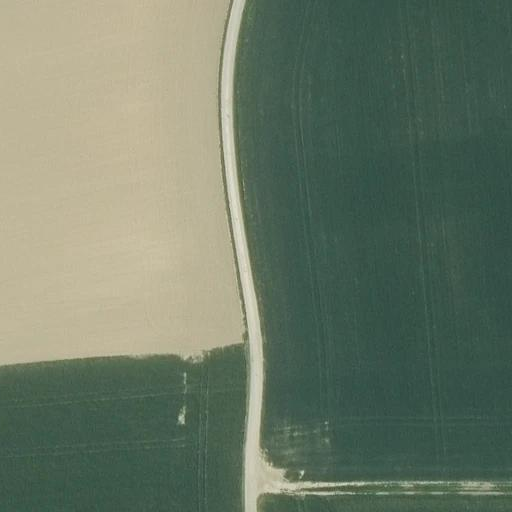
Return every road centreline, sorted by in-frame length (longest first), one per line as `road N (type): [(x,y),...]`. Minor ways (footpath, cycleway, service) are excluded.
road 1 (track): [(258,511),(277,354),(231,75),(245,0)]
road 2 (track): [(260,490),(511,490)]
